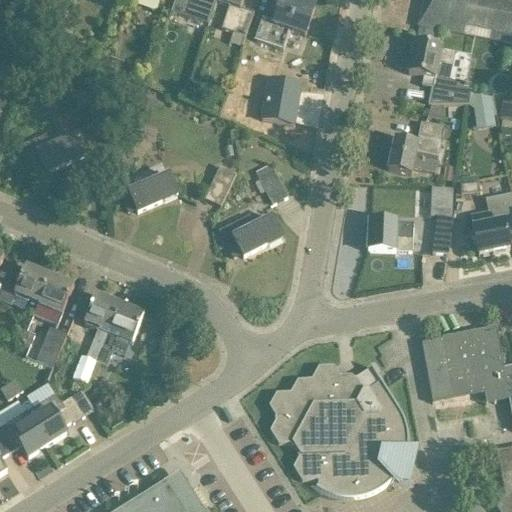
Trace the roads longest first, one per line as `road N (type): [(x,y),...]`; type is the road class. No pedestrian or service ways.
road 1 (unclassified): [(307,325),(361,0)]
road 2 (residential): [(266,357),(208,300),(0,211)]
road 3 (unclassified): [(28,511),(266,357)]
road 4 (residential): [(431,489),(405,307)]
